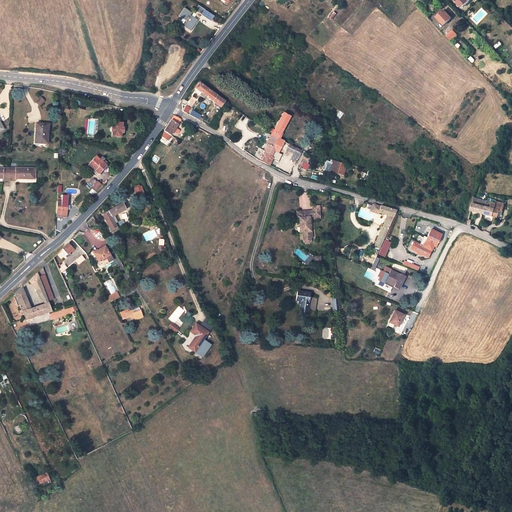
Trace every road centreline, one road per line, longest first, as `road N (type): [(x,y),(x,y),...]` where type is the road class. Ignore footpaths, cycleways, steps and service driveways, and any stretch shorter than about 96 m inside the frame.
road 1 (unclassified): [(511,251),(437,219),(278,175),(169,108)]
road 2 (tertiary): [(169,108),(110,186),(0,289)]
road 3 (unknown): [(137,154),(201,315)]
road 4 (unclassified): [(0,75),(169,108)]
road 5 (tertiary): [(169,108),(249,0)]
